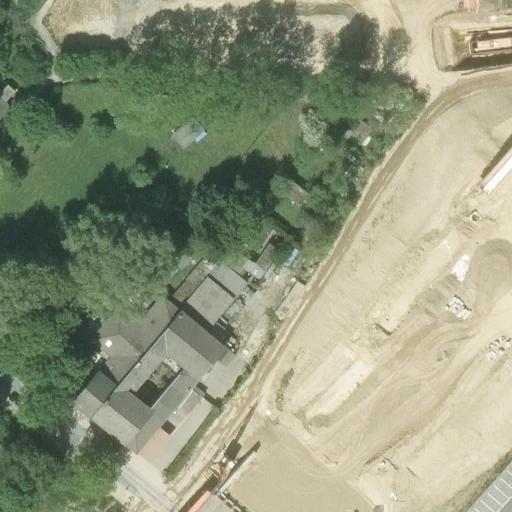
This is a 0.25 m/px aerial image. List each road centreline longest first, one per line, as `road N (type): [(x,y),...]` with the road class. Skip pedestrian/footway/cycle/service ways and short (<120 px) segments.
road 1 (motorway): [(511,218),(247,511)]
road 2 (motorway): [(305,511),(511,278)]
road 3 (tertiary): [(0,365),(172,511)]
